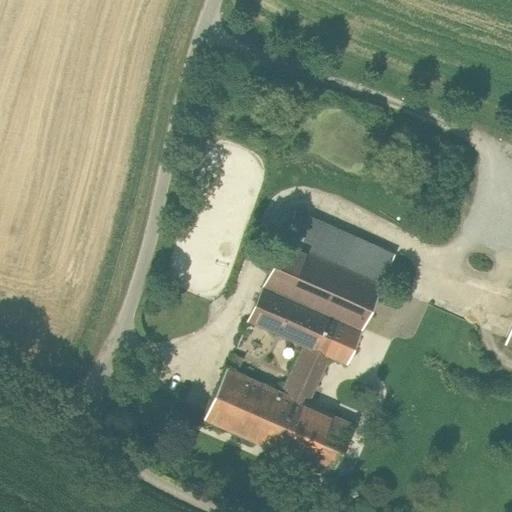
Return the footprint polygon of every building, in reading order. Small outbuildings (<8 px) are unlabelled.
[(352,236),(296,212),(284,240),(339,265),(352,236)] [(394,255),(352,236),(339,265),(382,284),(394,255)] [(339,265),(284,240),(263,286),(340,320),(362,330),(382,284),(339,265)] [(340,320),(263,286),(248,321),(309,348),(325,355),(340,320)] [(362,330),(340,320),(325,355),(329,357),(347,365),(362,330)] [(288,395),(308,404),(329,357),(325,355),(309,348),(288,395)] [(233,355),(227,368),(238,373),(244,359),(233,355)] [(308,404),(288,395),(238,373),(227,368),(205,420),(332,475),(354,424),(308,404)]
